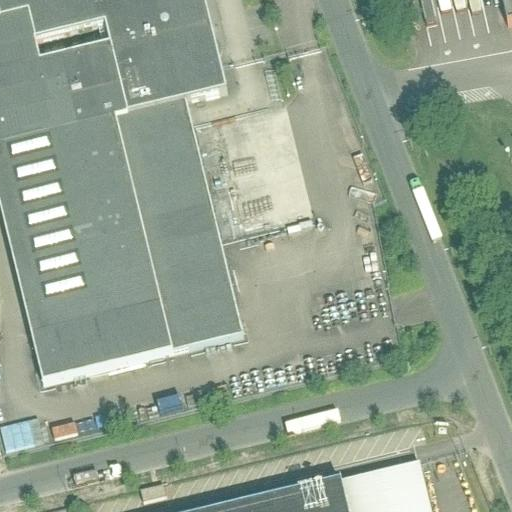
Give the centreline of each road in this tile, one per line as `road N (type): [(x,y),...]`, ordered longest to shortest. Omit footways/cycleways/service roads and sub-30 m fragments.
road 1 (unknown): [(372,102),(311,110),(330,171),(330,253),(254,353),(234,366),(45,411),(28,381),(0,260)]
road 2 (unclassified): [(0,493),(475,371)]
road 3 (unclassified): [(475,371),(333,0)]
